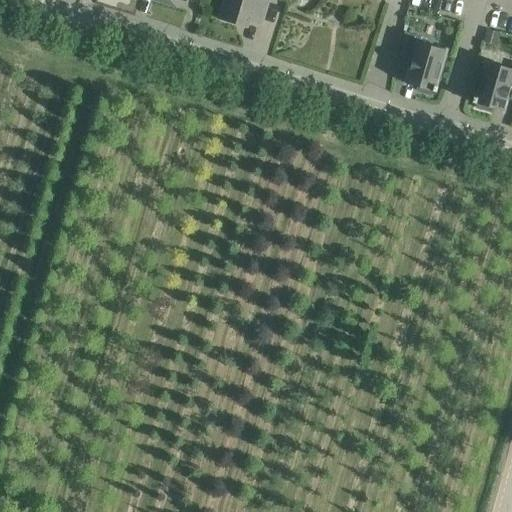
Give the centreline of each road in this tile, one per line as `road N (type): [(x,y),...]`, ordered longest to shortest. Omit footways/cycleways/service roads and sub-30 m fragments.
road 1 (tertiary): [(444,129),(15,0)]
road 2 (residential): [(444,129),(483,0)]
